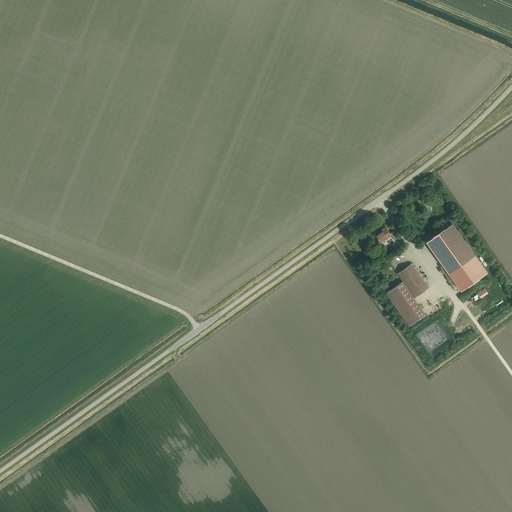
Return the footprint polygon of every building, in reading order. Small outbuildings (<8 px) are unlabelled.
[(444,229),(426,241),(449,273),(474,255),(452,223),(448,226),(447,223),(443,226),(444,229)] [(391,236),(395,240),(397,238),(398,238),(393,231),(390,233),(385,227),(382,230),(375,235),(380,242),(384,240),(384,241),(391,236)] [(426,251),(428,248),(421,239),(416,243),(421,249),(423,248),(426,251)] [(487,272),(474,255),(449,273),(461,290),(487,272)] [(429,287),(412,263),(398,273),(415,297),(429,287)] [(481,298),(488,293),(484,288),(478,293),(481,298)]
